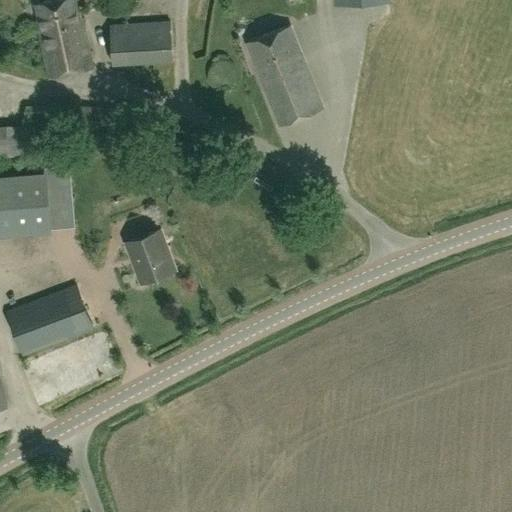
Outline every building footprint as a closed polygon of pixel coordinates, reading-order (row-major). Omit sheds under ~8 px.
[(80,18),(76,0),(46,0),(36,2),(41,28),(39,28),(50,76),(94,66),(83,17),(80,18)] [(129,8),(128,0),(104,0),(105,10),(129,8)] [(111,61),(171,59),(169,20),(110,23),(111,61)] [(280,125),(324,107),(291,23),(246,41),(280,125)] [(0,124),(0,155),(28,155),(27,126),(68,124),(68,103),(26,105),(26,124),(0,124)] [(130,136),(133,111),(84,105),(81,129),(130,136)] [(371,129),(389,128),(387,105),(369,107),(371,129)] [(70,164),(37,167),(37,171),(47,171),(48,187),(72,185),(70,164)] [(0,174),(0,235),(52,231),(48,187),(47,171),(37,171),(0,174)] [(141,281),(176,268),(161,227),(126,240),(141,281)] [(24,353),(94,327),(77,284),(7,310),(24,353)]
